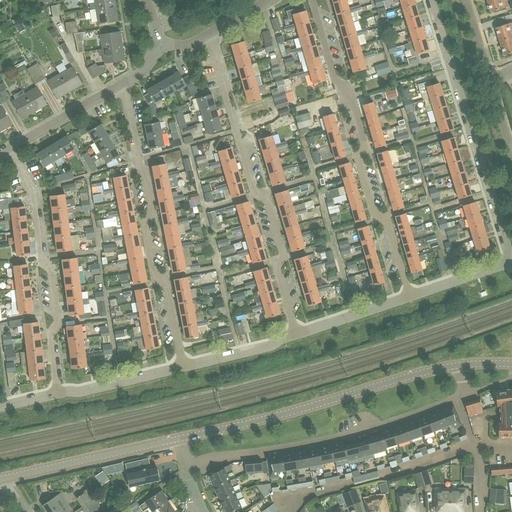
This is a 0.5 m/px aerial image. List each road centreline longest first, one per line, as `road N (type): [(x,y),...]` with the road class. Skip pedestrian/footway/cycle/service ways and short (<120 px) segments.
road 1 (residential): [(409,296),(507,256),(429,0)]
road 2 (residential): [(311,0),(334,80),(349,90),(365,144),(357,161),(372,213),(388,222),(409,296)]
road 3 (residential): [(295,333),(267,198),(254,192),(207,34)]
road 4 (residential): [(120,84),(152,212),(144,224),(153,275),(166,283),(182,367)]
road 5 (tertiary): [(460,365),(180,438)]
road 6 (residential): [(186,462),(353,435),(456,399)]
road 7 (residential): [(56,393),(50,269),(40,261),(30,185),(11,146)]
road 8 (tertiary): [(180,438),(5,478)]
road 9 (residential): [(56,393),(182,367)]
road 10 (residential): [(11,146),(120,84)]
